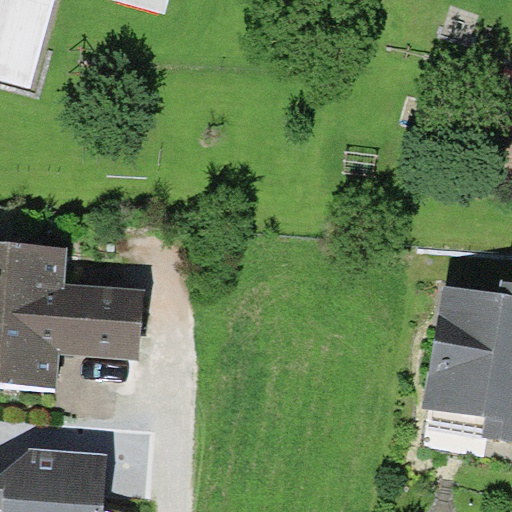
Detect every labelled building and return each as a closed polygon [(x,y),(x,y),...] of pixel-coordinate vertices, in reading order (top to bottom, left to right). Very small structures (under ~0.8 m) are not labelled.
[(0,0),(0,79),(32,88),(55,0),(0,0)] [(169,0),(118,0),(166,13),(169,0)] [(70,247),(0,241),(0,382),(59,387),(62,353),(140,359),(145,288),(67,282),(70,247)] [(511,441),(511,282),(501,281),(499,292),(443,283),(422,408),(486,418),(483,436),(511,441)] [(0,510),(3,510),(2,511),(103,511),(107,454),(32,448),(6,470),(0,469),(0,510)]
